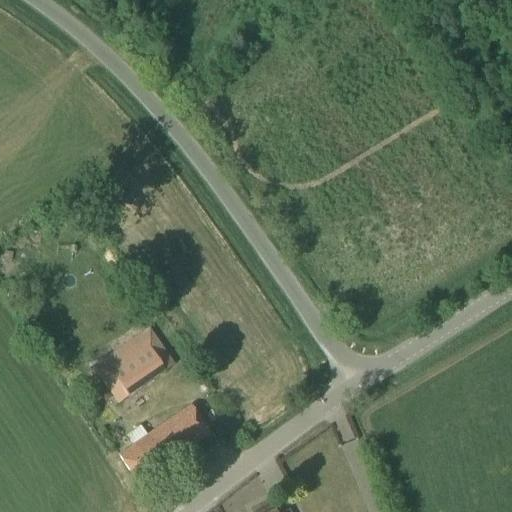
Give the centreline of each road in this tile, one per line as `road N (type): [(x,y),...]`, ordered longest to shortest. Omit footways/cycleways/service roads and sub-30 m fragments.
road 1 (unclassified): [(37,0),(152,103),(356,383)]
road 2 (unclassified): [(190,511),(356,383)]
road 3 (unclassified): [(356,383),(511,289)]
